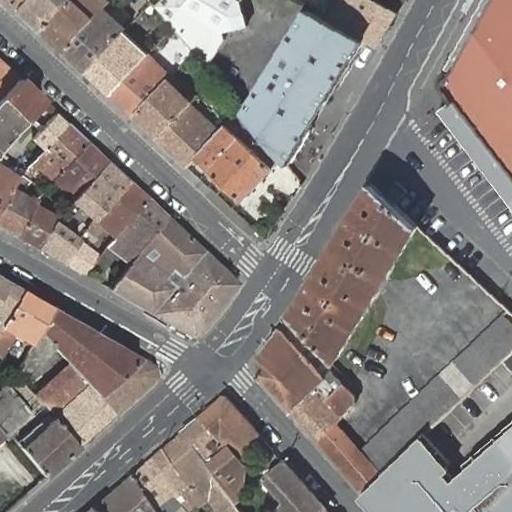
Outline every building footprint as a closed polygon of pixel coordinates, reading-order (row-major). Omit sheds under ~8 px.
[(7,0),(20,11),(30,0),(7,0)] [(30,0),(20,11),(43,32),(72,0),(30,0)] [(72,0),(43,32),(64,53),(102,12),(110,4),(105,0),(72,0)] [(173,28),(203,63),(223,36),(221,28),(246,24),(242,0),(161,0),(155,7),(173,28)] [(323,18),(363,38),(377,45),(396,12),(375,0),(324,0),(326,5),(335,10),(333,15),(327,12),(323,18)] [(375,0),(396,12),(403,0),(375,0)] [(481,0),(435,85),(456,113),(464,106),(447,85),(492,0),(481,0)] [(466,115),(468,112),(511,33),(511,0),(492,0),(447,85),(464,106),(456,113),(460,118),(466,115)] [(282,158),(286,163),(310,124),(309,117),(304,115),(312,102),(316,104),(323,103),(333,86),(333,85),(333,84),(334,84),(335,84),(347,64),(346,64),(347,63),(348,63),(363,38),(323,18),(310,10),(274,62),(241,108),(241,109),(282,158)] [(102,12),(64,53),(86,73),(124,33),(121,29),(124,25),(110,11),(106,15),(102,12)] [(124,33),(86,73),(110,95),(148,55),(148,54),(124,33)] [(511,33),(468,112),(466,115),(460,118),(511,185),(511,33)] [(168,81),(171,78),(148,55),(110,95),(134,118),(168,81)] [(0,96),(18,77),(0,60),(0,96)] [(0,145),(4,141),(42,99),(18,77),(0,96),(0,145)] [(158,140),(191,103),(168,81),(134,118),(158,140)] [(188,168),(196,158),(221,131),(191,103),(158,140),(188,168)] [(221,131),(196,158),(209,171),(253,124),(241,109),(221,131)] [(47,145),(67,123),(56,113),(36,135),(47,145)] [(36,168),(50,181),(87,142),(67,123),(47,145),(21,172),(27,177),(36,168)] [(242,202),(282,158),(253,124),(209,171),(242,202)] [(0,163),(12,146),(4,141),(0,145),(0,163)] [(70,199),(106,160),(87,142),(50,181),(70,199)] [(36,247),(61,262),(77,240),(59,226),(77,206),(87,215),(83,221),(88,226),(92,220),(128,180),(106,160),(70,199),(61,209),(57,214),(36,247)] [(0,203),(9,189),(16,178),(0,167),(0,203)] [(9,189),(19,195),(27,184),(16,178),(9,189)] [(114,238),(147,198),(128,180),(92,220),(88,226),(86,229),(95,236),(102,228),(114,238)] [(395,181),(383,193),(396,205),(408,192),(395,181)] [(299,302),(291,314),(326,352),(335,362),(418,225),(396,205),(383,193),(372,183),(366,194),(351,216),(339,236),(326,258),(313,280),(299,302)] [(0,203),(0,225),(14,234),(31,206),(32,204),(35,200),(29,197),(27,200),(19,195),(9,189),(0,203)] [(45,212),(52,200),(47,196),(42,191),(38,194),(35,200),(32,204),(45,212)] [(130,262),(166,216),(147,198),(114,238),(111,241),(107,245),(130,262)] [(14,234),(36,247),(57,214),(61,209),(56,205),(52,200),(45,212),(32,204),(31,206),(14,234)] [(130,262),(110,289),(193,337),(238,283),(166,216),(130,262)] [(98,257),(77,240),(61,262),(84,274),(98,257)] [(0,296),(9,282),(0,276),(0,296)] [(22,290),(9,282),(0,296),(0,326),(4,320),(22,290)] [(52,307),(22,290),(4,320),(0,326),(0,357),(14,334),(30,344),(35,336),(39,330),(52,307)] [(72,318),(52,307),(39,330),(56,348),(58,350),(73,366),(88,383),(99,394),(115,413),(157,376),(156,366),(139,357),(72,318)] [(384,474),(424,437),(501,364),(511,353),(511,310),(363,450),(384,474)] [(285,322),(282,327),(306,354),(312,349),(320,357),(326,352),(291,314),(285,322)] [(366,492),(384,474),(363,450),(337,421),(356,404),(356,397),(347,388),(351,383),(335,362),(329,367),(333,371),(343,383),(325,398),(315,387),(326,377),(315,363),(320,357),(312,349),(306,354),(282,327),(268,343),(262,351),(305,398),(292,410),(366,492)] [(259,372),(292,410),(305,398),(262,351),(260,355),(259,372)] [(326,352),(320,357),(329,367),(335,362),(326,352)] [(511,375),(511,353),(501,364),(511,375)] [(329,367),(320,357),(315,363),(326,377),(315,387),(325,398),(343,383),(333,371),(329,367)] [(78,446),(115,413),(99,394),(88,383),(73,366),(70,364),(35,397),(42,404),(52,416),(78,446)] [(21,380),(18,377),(8,385),(31,413),(42,404),(35,397),(31,391),(26,386),(21,380)] [(0,430),(4,436),(31,413),(8,385),(0,391),(0,430)] [(224,398),(200,419),(224,449),(204,464),(217,483),(227,498),(237,491),(244,472),(238,465),(263,443),(224,398)] [(45,476),(78,446),(52,416),(44,424),(19,445),(45,476)] [(200,419),(153,460),(175,489),(182,484),(196,502),(217,483),(204,464),(224,449),(200,419)] [(424,437),(367,493),(383,511),(511,511),(511,430),(460,475),(424,437)] [(153,460),(135,476),(156,511),(177,511),(182,508),(175,500),(181,495),(175,489),(153,460)] [(324,511),(325,511),(281,462),(262,480),(279,499),(283,503),(278,508),(281,511),(324,511)] [(3,470),(0,472),(0,486),(8,498),(19,490),(3,470)] [(156,511),(135,476),(97,508),(100,511),(156,511)] [(254,511),(273,499),(262,480),(229,501),(236,511),(254,511)]
